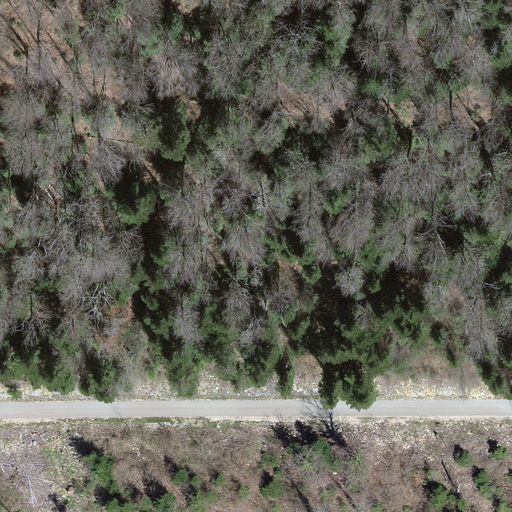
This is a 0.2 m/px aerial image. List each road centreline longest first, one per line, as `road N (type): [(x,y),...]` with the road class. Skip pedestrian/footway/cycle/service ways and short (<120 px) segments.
road 1 (track): [(511,103),(0,65)]
road 2 (unclassified): [(511,408),(0,411)]
